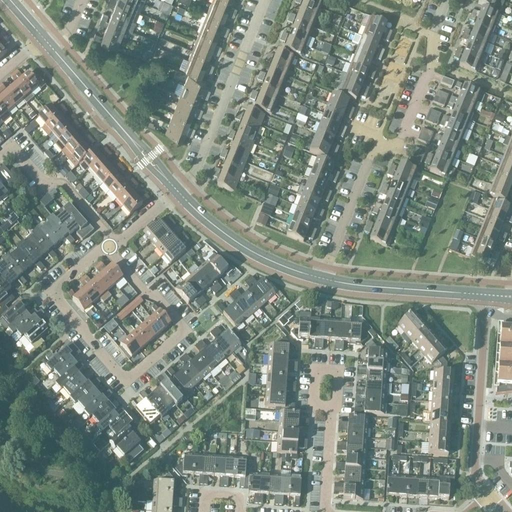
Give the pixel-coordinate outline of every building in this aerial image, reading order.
[(39,0),(38,0),(37,1),(43,9),(45,7),(39,0)] [(113,0),(113,2),(139,13),(143,4),(133,0),(113,0)] [(229,0),(211,0),(211,3),(227,10),(231,1),(229,0)] [(323,0),(304,0),(303,3),(320,10),(324,0),(323,0)] [(504,4),(495,0),(479,0),(478,4),(500,13),(504,4)] [(112,13),(135,23),(139,13),(113,2),(111,7),(114,8),(112,13)] [(161,2),(159,9),(169,13),(171,6),(161,2)] [(211,3),(207,13),(224,20),(227,10),(211,3)] [(303,3),(299,13),(316,19),(320,10),(303,3)] [(478,19),(495,26),(501,28),(504,20),(498,17),(499,16),(482,9),(478,19)] [(162,11),(159,17),(165,20),(168,14),(162,11)] [(108,22),(108,23),(125,29),(132,32),(135,23),(112,13),(110,18),(108,22)] [(207,13),(203,22),(220,29),(224,20),(207,13)] [(299,13),(296,22),(312,29),(316,19),(299,13)] [(369,18),(365,28),(382,35),(386,25),(369,18)] [(478,19),(474,29),(491,35),(495,26),(478,19)] [(156,20),(152,29),(159,32),(163,23),(156,20)] [(105,21),(103,26),(106,28),(104,32),(121,39),(125,29),(108,23),(108,22),(105,21)] [(203,22),(199,32),(216,39),(220,29),(203,22)] [(296,22),(292,32),(309,38),(312,29),(296,22)] [(365,28),(362,38),(378,45),(382,35),(365,28)] [(474,29),(470,38),(487,45),(491,35),(474,29)] [(99,36),(97,41),(117,49),(121,39),(104,32),(102,37),(99,36)] [(199,32),(195,41),(212,48),(216,39),(199,32)] [(292,32),(288,41),(305,48),(309,38),(292,32)] [(144,37),(140,46),(146,49),(152,51),(156,41),(144,37)] [(362,38),(358,47),(375,54),(378,45),(362,38)] [(470,38),(466,48),(483,55),(487,45),(470,38)] [(195,41),(191,51),(208,58),(212,48),(195,41)] [(305,48),(288,41),(284,51),(301,58),(305,48)] [(358,47),(354,57),(371,64),(375,54),(358,47)] [(157,48),(153,58),(160,60),(164,51),(157,48)] [(466,48),(463,57),(479,64),(483,55),(466,48)] [(146,49),(142,59),(146,61),(148,61),(152,51),(146,49)] [(191,51),(188,60),(205,67),(208,58),(191,51)] [(501,51),(497,60),(504,63),(508,53),(501,51)] [(277,52),(273,62),(290,68),(294,59),(277,52)] [(354,57),(350,66),(367,73),(371,64),(354,57)] [(479,64),(463,57),(459,67),(475,74),(479,64)] [(329,58),(326,66),(333,69),(336,61),(329,58)] [(205,67),(188,60),(184,70),(201,77),(205,67)] [(273,62),(269,71),(286,78),(290,68),(273,62)] [(506,64),(502,74),(507,76),(511,66),(506,64)] [(350,66),(347,76),(363,82),(367,73),(350,66)] [(269,71),(266,81),(283,88),(286,78),(269,71)] [(507,76),(502,74),(498,83),(503,85),(507,76)] [(21,77),(17,80),(19,82),(31,95),(38,88),(41,90),(46,86),(37,77),(33,81),(27,75),(23,79),(21,77)] [(188,75),(184,85),(201,92),(205,82),(188,75)] [(347,76),(343,85),(360,92),(363,82),(347,76)] [(443,78),(440,85),(449,88),(451,89),(454,82),(443,78)] [(266,81),(262,90),(279,97),(283,88),(266,81)] [(12,89),(23,101),(26,105),(34,99),(31,95),(19,82),(12,89)] [(184,85),(180,95),(197,102),(201,92),(184,85)] [(360,92),(343,85),(339,95),(356,102),(360,92)] [(464,87),(460,96),(477,103),(481,93),(464,87)] [(12,89),(4,95),(15,108),(23,101),(12,89)] [(262,90),(258,100),(275,107),(279,97),(262,90)] [(437,91),(435,97),(446,102),(448,96),(446,95),(437,91)] [(4,95),(0,98),(0,106),(7,115),(15,108),(4,95)] [(180,95),(176,104),(193,111),(197,102),(180,95)] [(332,96),(328,105),(345,112),(349,102),(332,96)] [(455,100),(453,105),(456,106),(473,113),(477,103),(460,96),(458,101),(455,100)] [(435,97),(433,103),(441,107),(444,108),(446,102),(435,97)] [(275,107),(258,100),(254,110),(271,116),(275,107)] [(176,104),(173,114),(190,121),(193,111),(176,104)] [(328,105),(324,115),(341,122),(345,112),(328,105)] [(0,121),(3,125),(11,119),(7,115),(0,106),(0,121)] [(456,106),(452,115),(469,122),(473,113),(456,106)] [(51,108),(38,119),(45,127),(58,116),(60,114),(57,111),(55,112),(51,108)] [(247,110),(243,120),(260,127),(264,117),(247,110)] [(430,110),(427,116),(438,121),(441,115),(439,114),(430,110)] [(481,112),(480,116),(492,121),(494,116),(489,114),(489,115),(481,112)] [(45,127),(41,131),(48,138),(52,135),(65,123),(61,119),(63,117),(60,114),(58,116),(45,127)] [(173,114),(169,123),(186,130),(190,121),(173,114)] [(324,115),(320,124),(337,131),(341,122),(324,115)] [(448,119),(446,124),(448,125),(465,132),(469,122),(452,115),(450,120),(448,119)] [(298,116),(296,122),(306,126),(308,121),(298,116)] [(427,116),(425,122),(434,126),(436,127),(438,121),(427,116)] [(498,116),(495,122),(502,124),(504,118),(498,116)] [(243,120),(240,129),(256,136),(260,127),(243,120)] [(52,135),(59,142),(72,131),(65,123),(52,135)] [(186,130),(169,123),(165,133),(182,140),(186,130)] [(320,124),(317,134),(333,141),(337,131),(320,124)] [(448,125),(445,134),(461,141),(465,132),(448,125)] [(286,126),(283,136),(287,137),(291,128),(286,126)] [(240,129),(236,139),(253,146),(256,136),(240,129)] [(30,130),(26,134),(30,139),(34,135),(30,130)] [(422,130),(420,135),(431,140),(433,134),(431,133),(422,130)] [(55,146),(61,154),(78,139),(72,131),(59,142),(55,146)] [(317,134),(313,143),(330,150),(333,141),(317,134)] [(440,138),(438,143),(441,144),(458,151),(461,141),(445,134),(443,139),(440,138)] [(431,140),(420,135),(417,141),(428,146),(431,140)] [(292,138),(289,145),(296,148),(299,141),(292,138)] [(61,154),(68,161),(85,147),(78,139),(61,154)] [(236,139),(232,148),(249,155),(253,146),(236,139)] [(330,150),(313,143),(309,153),(326,160),(330,150)] [(441,144),(437,153),(454,160),(458,151),(441,144)] [(75,169),(79,166),(83,163),(83,162),(92,154),(85,147),(68,161),(75,169)] [(232,148),(228,158),(245,165),(249,155),(232,148)] [(415,148),(412,154),(423,159),(426,152),(415,148)] [(511,150),(507,148),(503,158),(511,161),(511,150)] [(85,174),(89,170),(102,159),(95,151),(92,154),(83,162),(83,163),(79,166),(85,174)] [(47,152),(44,155),(51,163),(54,160),(47,152)] [(437,153),(433,163),(450,170),(454,160),(437,153)] [(423,159),(412,154),(410,160),(421,164),(423,159)] [(469,155),(465,164),(474,168),(476,160),(477,159),(477,158),(474,157),(469,155)] [(102,159),(89,170),(96,178),(109,167),(109,163),(107,161),(107,160),(104,157),(102,159)] [(228,158),(224,167),(241,174),(245,165),(228,158)] [(511,161),(503,158),(499,167),(511,172),(511,161)] [(317,160),(313,170),(330,177),(334,167),(317,160)] [(450,170),(433,163),(429,173),(446,179),(451,181),(455,172),(450,170)] [(400,164),(396,174),(413,181),(417,171),(400,164)] [(4,167),(0,170),(0,175),(7,183),(8,182),(13,178),(4,167)] [(61,167),(58,171),(64,179),(68,175),(61,167)] [(96,178),(103,185),(116,174),(109,167),(96,178)] [(224,167),(221,177),(237,184),(241,174),(224,167)] [(511,172),(499,167),(496,177),(511,183),(511,172)] [(313,170),(309,179),(326,186),(330,177),(313,170)] [(392,184),(409,190),(413,181),(396,174),(393,173),(391,178),(394,179),(392,184)] [(103,185),(109,193),(122,182),(116,174),(103,185)] [(0,199),(2,201),(8,196),(1,188),(7,183),(0,175),(0,199)] [(237,184),(221,177),(217,187),(233,193),(237,184)] [(511,183),(496,177),(492,186),(509,193),(511,184),(511,183)] [(13,178),(8,182),(12,186),(16,182),(13,178)] [(309,179),(305,189),(322,196),(326,186),(309,179)] [(76,182),(72,186),(78,193),(83,189),(76,182)] [(109,193),(116,201),(129,190),(122,182),(109,193)] [(392,184),(389,193),(405,200),(409,190),(392,184)] [(270,187),(267,195),(272,197),(275,188),(271,186),(270,187)] [(509,193),(492,186),(488,196),(505,203),(509,193)] [(305,189),(301,198),(318,205),(322,196),(305,189)] [(116,201),(123,209),(136,197),(129,190),(116,201)] [(387,198),(385,203),(402,209),(405,200),(389,193),(386,192),(384,197),(387,198)] [(433,192),(430,198),(439,201),(441,195),(433,192)] [(472,193),(468,203),(475,206),(479,196),(472,193)] [(267,196),(263,205),(264,205),(269,207),(273,198),(268,196),(267,196)] [(90,197),(86,200),(93,208),(96,204),(90,197)] [(136,197),(123,209),(130,217),(143,205),(136,197)] [(298,206),(298,208),(314,214),(317,216),(319,210),(316,209),(318,205),(301,198),(298,206)] [(427,208),(434,211),(437,203),(430,201),(427,208)] [(492,201),(488,211),(505,218),(509,208),(492,201)] [(380,206),(378,211),(381,212),(398,219),(402,209),(385,203),(383,207),(380,206)] [(264,205),(260,215),(271,219),(274,210),(269,207),(264,205)] [(69,206),(63,212),(64,214),(65,214),(80,232),(77,235),(83,242),(93,232),(87,226),(86,227),(69,206)] [(298,208),(294,217),(311,224),(312,219),(315,220),(317,216),(298,208)] [(61,210),(53,218),(56,221),(56,222),(70,238),(75,233),(77,235),(80,232),(65,214),(64,214),(63,212),(61,210)] [(488,211),(484,221),(501,227),(505,218),(488,211)] [(381,212),(377,222),(394,228),(399,230),(402,221),(398,219),(381,212)] [(259,216),(256,225),(265,228),(268,220),(259,216)] [(294,217),(290,227),(307,233),(309,234),(311,229),(309,228),(311,224),(294,217)] [(422,217),(418,226),(427,229),(431,220),(422,217)] [(46,223),(48,226),(49,225),(63,242),(65,240),(71,246),(75,243),(70,238),(56,222),(56,221),(53,218),(46,223)] [(164,224),(167,227),(173,222),(170,219),(164,224)] [(143,234),(150,242),(165,229),(158,221),(143,234)] [(484,221),(481,230),(498,237),(501,227),(484,221)] [(173,222),(167,227),(170,230),(176,225),(173,222)] [(377,222),(373,231),(390,238),(394,228),(377,222)] [(7,223),(0,228),(0,230),(3,234),(4,233),(11,227),(7,223)] [(48,226),(40,233),(54,249),(63,242),(49,225),(48,226)] [(290,227),(286,237),(303,243),(305,238),(307,239),(309,234),(307,233),(290,227)] [(150,242),(157,250),(172,237),(165,229),(150,242)] [(481,230),(477,240),(494,246),(498,237),(481,230)] [(38,231),(32,236),(48,255),(47,255),(53,262),(57,258),(51,251),(54,249),(40,233),(38,231)] [(390,238),(373,231),(369,241),(386,248),(390,238)] [(457,232),(453,241),(459,243),(462,234),(457,232)] [(178,239),(181,242),(186,238),(183,234),(178,239)] [(32,236),(22,244),(38,263),(39,262),(40,261),(47,255),(48,255),(32,236)] [(157,250),(164,257),(179,244),(172,237),(157,250)] [(186,238),(181,242),(183,245),(184,246),(189,241),(186,238)] [(477,240),(473,249),(490,256),(493,257),(494,253),(491,252),(494,246),(477,240)] [(179,244),(164,257),(170,265),(171,265),(186,252),(181,247),(183,245),(181,242),(179,244)] [(16,250),(18,252),(18,251),(32,268),(34,266),(40,273),(44,269),(38,263),(22,244),(16,250)] [(490,256),(473,249),(469,259),(486,266),(490,256)] [(8,257),(7,257),(9,259),(9,260),(23,276),(32,268),(18,251),(18,252),(10,259),(8,257)] [(191,251),(186,256),(190,260),(195,256),(191,251)] [(210,260),(206,264),(219,279),(224,274),(226,276),(232,271),(226,264),(223,267),(218,261),(214,256),(210,260)] [(3,261),(1,262),(1,263),(3,265),(18,281),(17,281),(23,288),(27,284),(21,278),(23,276),(9,260),(9,259),(7,257),(3,261)] [(0,267),(0,279),(8,289),(9,289),(17,281),(18,281),(3,265),(1,263),(1,262),(1,263),(3,265),(0,267)] [(206,264),(198,270),(212,285),(214,287),(217,285),(215,283),(219,279),(206,264)] [(105,268),(101,271),(103,274),(114,286),(123,279),(118,274),(112,267),(107,271),(105,268)] [(153,267),(148,271),(153,276),(157,272),(153,267)] [(198,270),(191,277),(204,292),(212,285),(198,270)] [(100,277),(95,281),(107,293),(114,286),(103,274),(101,271),(98,274),(100,277)] [(191,277),(183,284),(196,299),(204,292),(191,277)] [(0,291),(7,299),(6,299),(10,304),(14,300),(9,294),(11,291),(9,289),(8,289),(0,279),(0,291)] [(90,282),(86,285),(88,287),(99,300),(103,304),(111,297),(107,293),(95,281),(92,284),(90,282)] [(255,283),(252,286),(254,288),(267,303),(275,296),(273,294),(267,287),(262,281),(257,286),(255,283)] [(183,284),(175,291),(188,306),(193,302),(195,304),(198,301),(196,299),(183,284)] [(270,284),(267,287),(273,294),(276,291),(270,284)] [(88,287),(80,294),(91,307),(99,300),(88,287)] [(218,293),(214,287),(210,291),(215,296),(218,293)] [(254,288),(246,295),(259,310),(267,303),(254,288)] [(0,321),(2,320),(2,319),(9,312),(14,308),(10,304),(6,299),(7,299),(0,291),(0,309),(0,310),(0,321)] [(236,291),(232,294),(237,300),(240,296),(236,291)] [(91,307),(80,294),(72,301),(83,313),(91,307)] [(240,296),(237,300),(239,302),(252,317),(259,310),(246,295),(242,299),(240,296)] [(132,304),(128,308),(132,313),(136,309),(139,306),(135,302),(132,304)] [(239,302),(231,309),(244,323),(252,317),(239,302)] [(2,320),(10,328),(26,314),(18,305),(14,308),(9,312),(2,319),(2,320)] [(216,308),(221,313),(225,310),(220,305),(216,308)] [(155,307),(151,309),(156,315),(151,319),(163,332),(170,325),(171,325),(165,319),(159,312),(155,307)] [(123,312),(120,315),(124,319),(128,317),(127,317),(132,313),(128,308),(124,312),(123,312)] [(225,310),(221,313),(223,316),(236,331),(244,323),(231,309),(227,312),(225,310)] [(16,334),(16,333),(38,314),(37,314),(35,311),(28,317),(26,314),(10,328),(7,330),(13,337),(16,334)] [(16,334),(21,340),(24,338),(23,337),(40,323),(38,321),(44,315),(41,311),(38,314),(16,333),(16,334)] [(309,340),(310,320),(310,314),(300,313),(298,331),(294,331),(290,334),(297,342),(303,342),(303,340),(309,340)] [(397,327),(404,335),(419,322),(412,314),(397,327)] [(283,317),(278,322),(284,327),(288,323),(283,317)] [(151,319),(144,326),(155,339),(163,332),(151,319)] [(314,350),(318,350),(320,321),(310,320),(309,340),(315,341),(314,350)] [(323,341),(329,342),(330,322),(320,321),(318,350),(323,351),(323,341)] [(334,352),(339,352),(341,322),(330,322),(329,342),(335,342),(334,352)] [(341,322),(339,352),(343,352),(343,343),(350,343),(351,323),(341,322)] [(404,335),(411,342),(426,329),(419,322),(404,335)] [(24,338),(21,340),(24,338),(31,347),(38,341),(48,332),(40,323),(23,337),(24,338)] [(362,324),(351,323),(350,343),(355,343),(355,346),(361,346),(368,339),(365,335),(361,335),(362,324)] [(105,329),(104,329),(109,335),(113,332),(108,326),(105,329)] [(144,326),(136,333),(147,345),(155,339),(144,326)] [(217,329),(213,332),(218,337),(221,334),(217,329)] [(411,342),(418,350),(433,337),(426,329),(411,342)] [(497,386),(511,387),(511,329),(501,329),(497,386)] [(371,330),(368,333),(373,339),(376,336),(371,330)] [(228,332),(220,339),(233,354),(241,347),(228,332)] [(136,333),(128,339),(139,352),(147,345),(136,333)] [(418,350),(425,358),(439,345),(433,337),(418,350)] [(139,352),(128,339),(120,346),(131,359),(139,352)] [(220,339),(213,346),(226,361),(233,354),(220,339)] [(269,348),(268,355),(288,357),(288,353),(291,353),(291,347),(284,339),(281,343),(280,348),(269,348)] [(38,341),(31,347),(25,352),(29,356),(30,357),(43,346),(38,341)] [(201,342),(198,345),(202,350),(206,347),(201,342)] [(371,342),(365,348),(368,352),(366,352),(365,357),(368,358),(367,363),(387,365),(388,355),(380,355),(376,354),(377,349),(374,345),(371,342)] [(51,374),(53,372),(78,351),(71,344),(65,350),(55,359),(50,364),(46,368),(51,374)] [(393,344),(390,347),(395,353),(398,350),(393,344)] [(436,361),(441,367),(448,365),(441,357),(446,353),(439,345),(425,358),(432,366),(436,361)] [(206,347),(202,350),(202,351),(205,353),(218,368),(226,361),(213,346),(208,349),(206,347)] [(200,356),(197,359),(210,374),(218,368),(205,353),(202,351),(202,350),(199,353),(198,354),(200,356)] [(53,372),(61,381),(77,367),(72,362),(81,354),(78,351),(53,372)] [(46,359),(50,364),(55,359),(51,354),(46,359)] [(399,357),(404,362),(407,359),(403,354),(399,357)] [(268,355),(267,367),(297,369),(297,365),(288,364),(288,357),(268,355)] [(187,364),(183,359),(179,362),(184,367),(187,364)] [(197,359),(189,366),(202,381),(210,374),(197,359)] [(407,359),(404,362),(408,368),(412,365),(407,359)] [(357,369),(357,373),(387,374),(387,365),(367,363),(367,369),(357,369)] [(61,392),(63,390),(79,376),(77,373),(83,368),(80,364),(77,367),(61,381),(55,386),(61,392)] [(434,373),(434,383),(453,385),(454,374),(447,373),(448,365),(441,367),(441,373),(434,373)] [(189,366),(181,373),(194,388),(202,381),(189,366)] [(267,367),(267,377),(287,378),(287,373),(297,373),(297,369),(267,367)] [(167,372),(171,377),(175,374),(170,369),(167,372)] [(234,372),(227,378),(230,382),(231,382),(238,376),(234,372)] [(194,388),(181,373),(173,380),(186,395),(194,388)] [(366,378),(366,384),(386,385),(387,374),(357,373),(357,377),(366,378)] [(63,390),(70,399),(87,384),(79,376),(63,390)] [(225,376),(217,383),(222,389),(230,382),(227,378),(225,376)] [(161,377),(156,381),(162,387),(159,390),(173,406),(176,408),(185,400),(175,388),(170,383),(167,385),(161,377)] [(267,377),(266,387),(296,389),(296,385),(286,384),(287,378),(267,377)] [(70,399),(69,400),(75,406),(77,404),(93,390),(100,384),(97,381),(96,380),(90,385),(88,383),(87,384),(70,399)] [(434,383),(433,394),(452,395),(453,385),(434,383)] [(356,389),(356,393),(385,395),(386,385),(366,384),(366,389),(356,389)] [(511,387),(497,386),(497,396),(495,396),(495,397),(499,396),(509,395),(511,394),(511,387)] [(266,387),(265,398),(285,399),(286,393),(295,394),(296,389),(266,387)] [(75,406),(72,409),(80,417),(84,414),(85,413),(101,399),(93,391),(93,390),(77,404),(75,406)] [(159,390),(151,397),(165,413),(173,406),(159,390)] [(89,420),(92,418),(108,404),(106,402),(112,396),(109,392),(101,399),(85,413),(84,414),(89,420)] [(139,396),(145,402),(159,419),(160,421),(167,415),(165,413),(151,397),(149,399),(143,393),(139,396)] [(365,398),(365,404),(385,405),(385,395),(356,393),(356,397),(365,398)] [(433,394),(432,404),(452,405),(452,395),(433,394)] [(265,398),(265,408),(276,408),(285,409),(291,409),(294,410),(294,405),(285,405),(285,399),(265,398)] [(159,419),(145,402),(136,410),(150,426),(159,419)] [(92,418),(99,427),(115,413),(108,404),(92,418)] [(385,405),(365,404),(364,410),(355,409),(354,414),(384,416),(385,405)] [(432,404),(432,414),(451,416),(452,405),(432,404)] [(397,406),(396,417),(406,418),(407,407),(397,406)] [(191,408),(183,416),(184,417),(187,420),(195,413),(191,408)] [(62,411),(56,416),(60,420),(66,415),(62,411)] [(101,436),(108,430),(124,416),(126,415),(123,411),(117,415),(115,413),(99,427),(96,429),(101,436)] [(280,413),(279,424),(308,426),(308,421),(299,421),(299,415),(280,413)] [(432,414),(431,424),(450,426),(451,416),(432,414)] [(67,415),(60,421),(66,427),(72,421),(67,415)] [(108,430),(116,439),(132,425),(132,424),(124,416),(108,430)] [(184,417),(176,424),(179,427),(187,420),(184,417)] [(338,423),(338,428),(368,430),(368,419),(349,418),(348,424),(338,423)] [(388,420),(387,430),(395,431),(396,421),(388,420)] [(115,451),(116,450),(132,436),(130,433),(137,427),(133,423),(132,424),(132,425),(116,439),(109,444),(115,451)] [(74,424),(68,429),(73,435),(79,430),(74,424)] [(279,424),(278,434),(298,436),(298,430),(308,430),(308,426),(279,424)] [(431,424),(430,435),(450,436),(450,426),(431,424)] [(347,433),(347,439),(367,440),(368,430),(338,428),(338,432),(347,433)] [(167,430),(155,440),(159,444),(162,441),(170,434),(168,431),(167,430)] [(259,440),(260,432),(246,431),(245,439),(259,440)] [(278,434),(278,444),(307,446),(307,442),(298,441),(298,436),(278,434)] [(430,435),(429,445),(449,446),(450,436),(430,435)] [(132,436),(116,450),(124,459),(140,445),(132,436)] [(337,444),(337,448),(366,450),(367,440),(347,439),(347,444),(337,444)] [(89,442),(83,448),(86,451),(92,446),(89,442)] [(282,455),(289,456),(292,456),(297,456),(297,450),(307,450),(307,446),(278,444),(277,455),(279,455),(282,455)] [(449,446),(429,445),(429,456),(448,457),(449,446)] [(346,453),(346,459),(366,460),(366,450),(337,448),(337,452),(346,453)] [(93,449),(88,453),(93,458),(97,455),(93,449)] [(178,467),(175,470),(182,478),(188,478),(188,476),(191,476),(193,476),(195,457),(184,456),(184,460),(179,460),(178,467)] [(199,486),(203,487),(205,457),(195,457),(193,476),(200,477),(199,486)] [(208,477),(214,478),(215,458),(205,457),(203,487),(207,487),(208,477)] [(219,488),(223,488),(225,459),(215,458),(214,478),(220,478),(219,488)] [(228,479),(234,479),(235,459),(225,459),(223,488),(227,488),(228,488),(228,479)] [(235,459),(234,479),(240,479),(239,489),(244,489),(245,475),(246,460),(235,459)] [(336,464),(336,469),(365,470),(366,460),(346,459),(345,465),(336,464)] [(345,474),(344,479),(364,481),(365,470),(336,469),(335,473),(345,474)] [(280,477),(279,507),(283,507),(283,498),(289,498),(290,478),(291,473),(281,472),(280,477)] [(154,482),(153,492),(173,494),(174,488),(176,488),(176,483),(169,475),(166,479),(165,483),(154,482)] [(245,475),(244,489),(248,489),(248,495),(254,496),(254,505),(258,505),(260,476),(249,475),(245,475)] [(263,496),(269,497),(270,477),(260,476),(258,505),(262,506),(263,496)] [(275,506),(279,507),(280,477),(270,477),(269,497),(275,497),(274,506),(275,506)] [(386,497),(396,498),(398,478),(388,477),(386,497)] [(438,481),(437,501),(448,502),(449,492),(453,493),(454,478),(439,477),(438,481)] [(290,478),(289,498),(295,498),(294,508),(299,508),(301,479),(290,478)] [(396,498),(407,499),(408,478),(398,478),(396,498)] [(407,499),(417,499),(418,479),(408,478),(407,499)] [(334,485),(334,489),(364,491),(364,481),(344,479),(344,485),(334,485)] [(417,499),(427,500),(428,480),(418,479),(417,499)] [(427,500),(437,501),(438,481),(428,480),(427,500)] [(334,489),(334,493),(344,494),(343,500),(363,502),(369,502),(369,491),(364,491),(334,489)] [(153,492),(153,503),(182,505),(182,501),(173,500),(173,494),(153,492)] [(153,503),(151,511),(172,511),(172,509),(182,509),(182,505),(153,503)]
